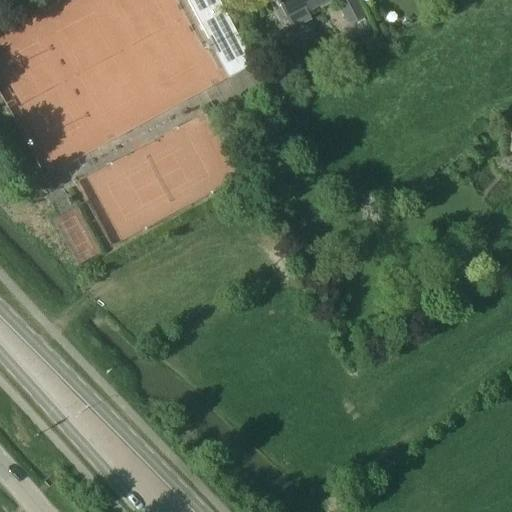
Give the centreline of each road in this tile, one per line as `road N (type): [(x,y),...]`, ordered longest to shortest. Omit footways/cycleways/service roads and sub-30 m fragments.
road 1 (secondary): [(204,511),(0,301)]
road 2 (secondary): [(0,351),(146,511)]
